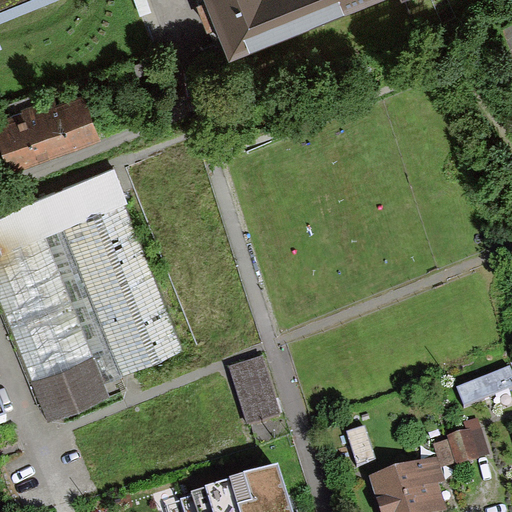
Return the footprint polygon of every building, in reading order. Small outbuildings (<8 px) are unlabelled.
[(0,0),(0,8),(20,0),(0,0)] [(217,0),(218,0),(234,44),(350,0),(217,0)] [(81,91),(40,106),(54,145),(95,131),(81,91)] [(54,145),(40,106),(0,119),(0,124),(13,160),(54,145)] [(109,381),(186,353),(120,169),(15,206),(30,249),(0,259),(0,282),(50,422),(116,399),(109,381)] [(275,415),(257,363),(230,372),(247,424),(275,415)] [(511,388),(511,378),(509,370),(459,390),(465,407),(511,388)] [(462,431),(472,466),(492,460),(482,426),(462,431)] [(373,462),(363,431),(346,437),(356,468),(373,462)] [(462,439),(438,445),(444,469),(468,462),(462,439)] [(372,485),(381,511),(435,511),(446,508),(430,464),(372,485)] [(292,511),(279,470),(167,506),(168,511),(292,511)]
